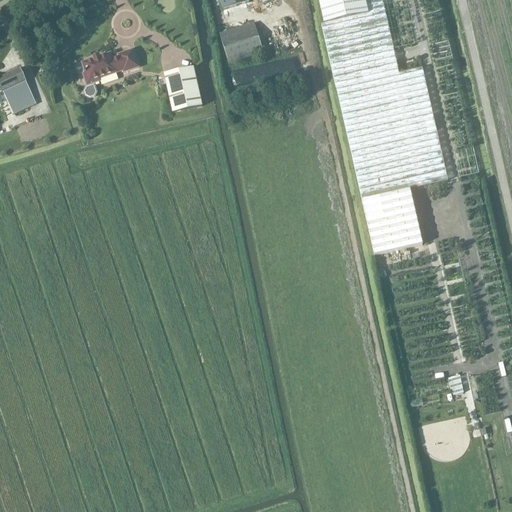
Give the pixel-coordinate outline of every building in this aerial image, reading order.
[(218,0),(222,11),(249,3),(248,0),(218,0)] [(399,74),(382,0),(317,0),(320,13),(318,14),(376,257),(423,246),(409,190),(448,181),(422,69),(399,74)] [(228,65),(263,54),(254,25),(219,35),(228,65)] [(123,73),(128,71),(138,68),(132,51),(118,56),(118,58),(112,60),(110,54),(99,58),(98,57),(93,59),(93,60),(82,64),(84,71),(83,72),(84,74),(83,74),(87,86),(88,86),(88,88),(86,88),(84,92),(86,96),(89,98),(94,97),(96,93),(92,84),(98,82),(98,80),(123,71),(123,73)] [(164,75),(173,114),(202,107),(193,68),(164,75)] [(27,83),(20,69),(0,78),(0,87),(0,89),(2,88),(14,116),(35,106),(25,84),(27,83)] [(462,375),(448,377),(450,389),(463,387),(462,375)]
